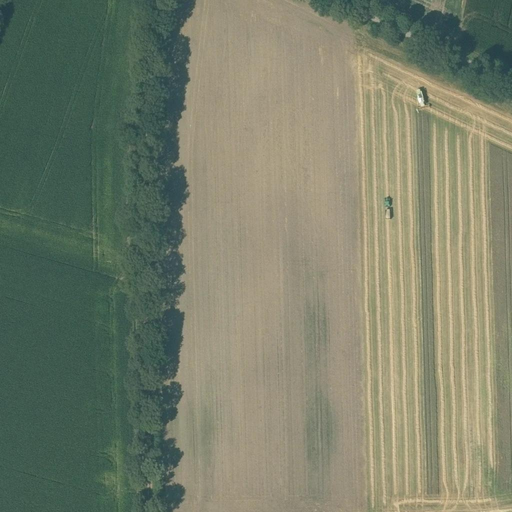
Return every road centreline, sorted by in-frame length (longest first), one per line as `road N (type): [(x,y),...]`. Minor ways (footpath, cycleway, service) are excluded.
road 1 (track): [(158,0),(141,175),(152,511)]
road 2 (track): [(511,83),(339,0)]
